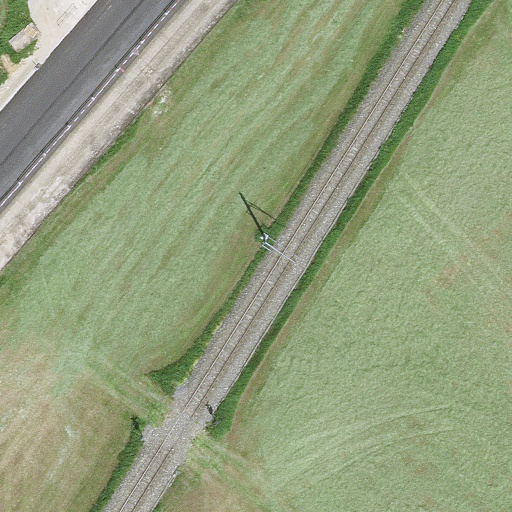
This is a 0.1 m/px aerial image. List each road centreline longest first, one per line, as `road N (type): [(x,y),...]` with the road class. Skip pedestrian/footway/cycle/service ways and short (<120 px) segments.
road 1 (track): [(256,484),(89,360)]
road 2 (tertiary): [(0,156),(106,35)]
